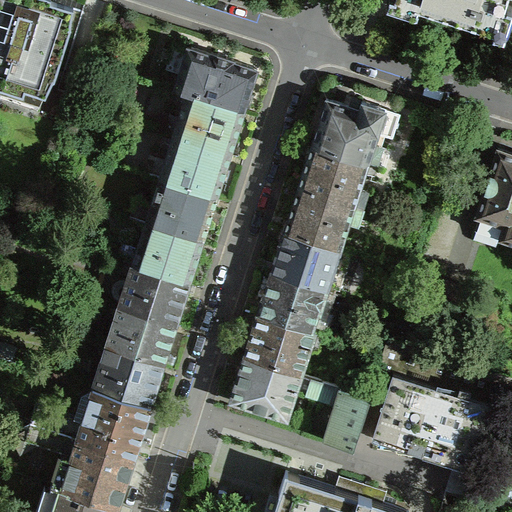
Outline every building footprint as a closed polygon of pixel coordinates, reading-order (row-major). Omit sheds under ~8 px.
[(0,0),(0,86),(23,94),(25,88),(45,95),(53,78),(55,78),(71,26),(70,25),(74,7),(52,0),(0,0)] [(387,0),(386,4),(416,14),(417,11),(418,11),(420,6),(419,6),(419,4),(440,10),(494,27),(493,32),(505,36),(511,14),(511,6),(511,5),(511,4),(507,3),(507,4),(504,4),(505,0),(387,0)] [(188,45),(174,85),(187,90),(245,108),(258,67),(234,60),(234,58),(220,54),(212,51),(211,52),(188,45)] [(245,108),(187,90),(173,132),(231,151),(236,135),(245,108)] [(327,97),(312,143),(368,161),(378,130),(392,135),(400,112),(369,101),(363,99),(360,108),(327,97)] [(231,151),(173,132),(160,175),(217,194),(223,176),(231,151)] [(355,204),(368,161),(312,143),(304,169),(298,186),(355,204)] [(480,214),(476,228),(511,239),(511,151),(499,148),(478,213),(480,214)] [(136,197),(131,213),(146,218),(204,237),(209,218),(217,194),(160,175),(151,201),(136,197)] [(341,246),(355,204),(298,186),(290,212),(285,228),(341,246)] [(132,261),(190,279),(195,262),(204,237),(146,218),(132,261)] [(276,255),(271,271),(327,289),(334,292),(336,286),(339,287),(349,255),(346,254),(348,249),(341,246),(285,228),(284,230),(283,230),(279,242),(280,242),(276,255)] [(190,279),(132,261),(119,303),(176,321),(181,307),(190,279)] [(320,311),(327,289),(271,271),(264,295),(263,297),(262,296),(258,310),(259,310),(258,311),(313,328),(318,310),(320,311)] [(432,309),(450,315),(460,284),(441,278),(432,309)] [(176,321),(119,303),(106,344),(163,362),(167,352),(176,321)] [(250,338),(245,354),(302,372),(316,330),(313,328),(258,311),(250,338)] [(370,394),(369,394),(357,430),(409,446),(408,449),(408,451),(406,451),(405,452),(414,453),(418,453),(420,452),(422,450),(426,439),(457,449),(487,459),(511,382),(511,376),(388,337),(370,394)] [(163,362),(106,344),(93,385),(150,403),(155,389),(163,362)] [(296,389),(302,372),(245,354),(236,382),(230,399),(288,417),(296,389)] [(335,402),(341,385),(302,372),(296,389),(335,402)] [(150,403),(93,385),(82,417),(36,401),(30,420),(31,420),(134,453),(140,435),(150,403)] [(357,430),(369,394),(341,385),(335,402),(327,427),(325,437),(352,445),(357,430)] [(134,453),(31,420),(29,426),(13,434),(21,450),(38,442),(71,453),(61,485),(118,503),(124,485),(134,453)] [(347,489),(286,470),(280,489),(273,511),(406,511),(408,509),(383,501),(387,488),(351,477),(347,489)] [(115,511),(118,503),(61,485),(51,482),(41,511),(115,511)]
